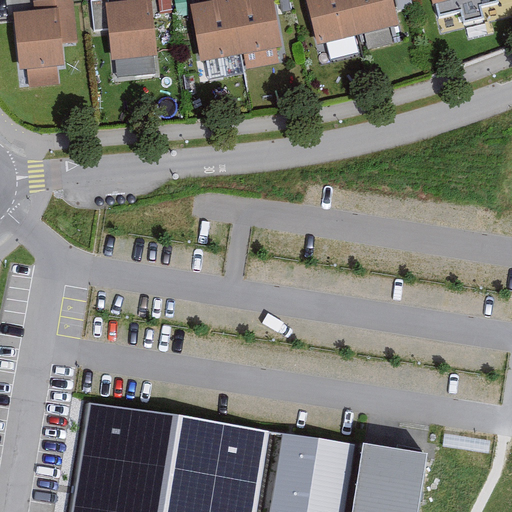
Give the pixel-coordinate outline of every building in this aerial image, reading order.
[(275,0),(253,0),(189,13),(200,69),(246,60),(249,76),(289,68),(275,0)] [(395,0),(310,0),(306,2),(322,57),(405,32),(395,0)] [(159,58),(152,4),(108,10),(116,64),(159,58)] [(61,14),(14,20),(21,76),(67,71),(61,14)] [(344,511),(355,445),(89,402),(71,511),(344,511)] [(418,511),(428,454),(363,444),(352,511),(418,511)]
